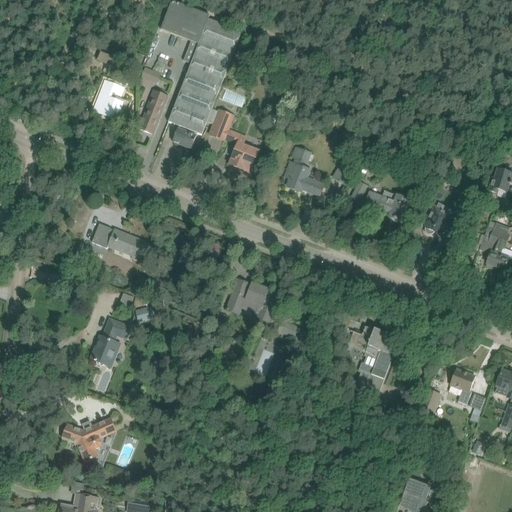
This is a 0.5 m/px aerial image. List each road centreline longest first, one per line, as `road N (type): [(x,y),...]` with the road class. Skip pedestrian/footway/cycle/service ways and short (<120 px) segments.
road 1 (secondary): [(511,333),(19,132)]
road 2 (track): [(185,0),(511,141)]
road 3 (residential): [(19,132),(0,413)]
